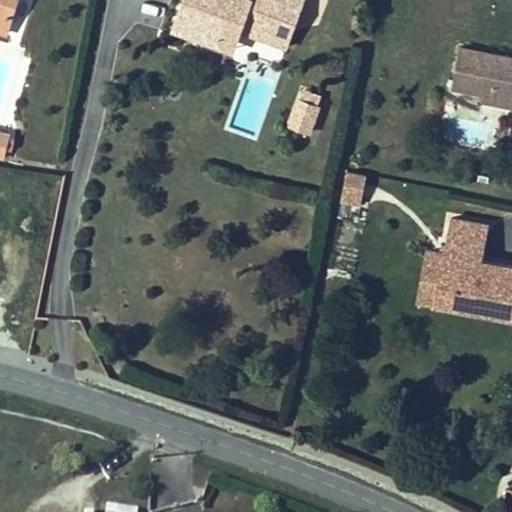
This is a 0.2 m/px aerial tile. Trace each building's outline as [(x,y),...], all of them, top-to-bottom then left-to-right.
[(0,0),(0,15),(9,18),(13,0),(0,0)] [(184,0),(175,26),(193,32),(196,23),(238,38),(242,27),(288,43),(303,0),(184,0)] [(0,30),(5,32),(9,18),(0,15),(0,30)] [(511,53),(463,43),(455,83),(486,89),(511,94),(511,53)] [(321,92),(301,86),(288,122),(312,130),(322,101),(318,100),(321,92)] [(511,94),(486,89),(484,97),(511,102),(511,94)] [(8,131),(0,129),(0,151),(3,152),(8,131)] [(367,171),(343,168),(339,199),(362,202),(367,171)] [(511,262),(485,258),(492,222),(453,215),(446,251),(437,300),(474,307),(475,299),(482,300),(481,308),(511,313),(511,262)] [(437,300),(446,251),(431,248),(422,297),(437,300)] [(482,300),(475,299),(474,307),(481,308),(482,300)] [(134,511),(135,505),(104,503),(103,511),(134,511)]
